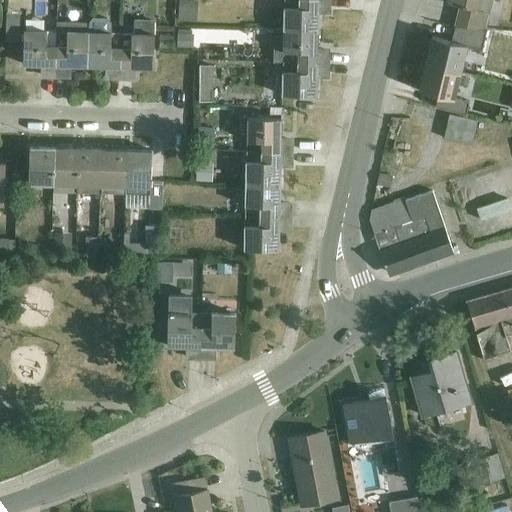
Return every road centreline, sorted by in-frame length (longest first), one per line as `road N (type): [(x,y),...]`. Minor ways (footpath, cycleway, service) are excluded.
road 1 (tertiary): [(397,0),(340,233),(346,287),(367,319)]
road 2 (tertiary): [(0,507),(233,407)]
road 3 (residential): [(0,119),(165,122)]
road 4 (tertiary): [(233,407),(367,319)]
road 5 (tertiary): [(367,319),(457,276),(511,261)]
